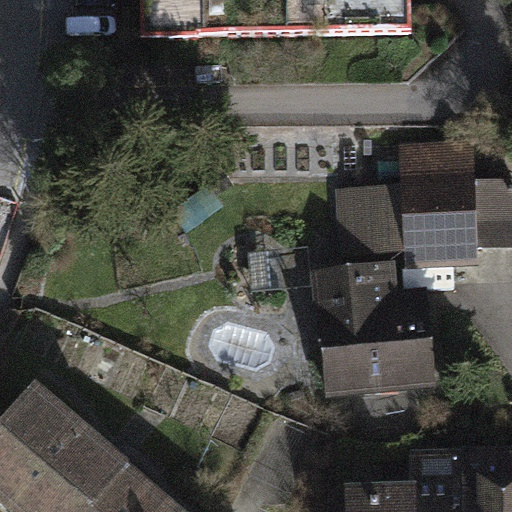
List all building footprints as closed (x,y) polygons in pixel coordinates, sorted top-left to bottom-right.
[(143,0),(144,38),(413,35),(412,0),(143,0)] [(404,186),(337,190),(340,260),(353,259),(354,269),(398,265),(398,258),(409,257),(409,272),(483,270),(482,253),(511,252),(511,182),(479,183),(476,142),(400,146),(404,186)] [(317,272),(329,402),(440,392),(431,291),(401,294),(398,265),(354,269),(317,272)] [(0,434),(0,508),(4,511),(94,511),(133,468),(39,389),(0,434)] [(511,511),(511,450),(463,452),(464,511),(511,511)] [(464,511),(463,452),(415,454),(416,487),(416,511),(464,511)] [(183,511),(133,468),(94,511),(183,511)] [(416,511),(416,487),(348,490),(349,511),(416,511)]
